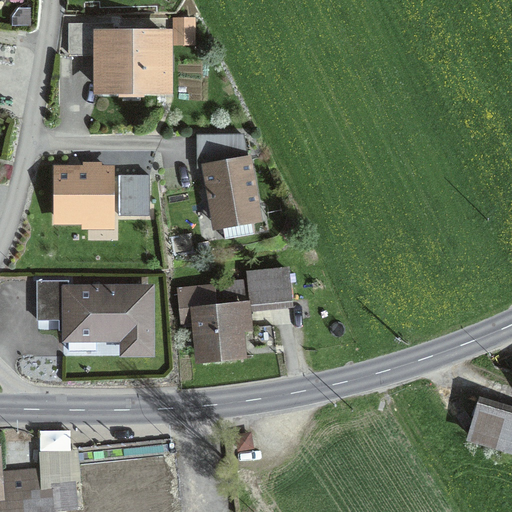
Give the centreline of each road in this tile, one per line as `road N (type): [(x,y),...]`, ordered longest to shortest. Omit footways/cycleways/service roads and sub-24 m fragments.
road 1 (secondary): [(45,409),(220,404),(299,392),(511,325)]
road 2 (residential): [(47,0),(36,116),(0,245)]
